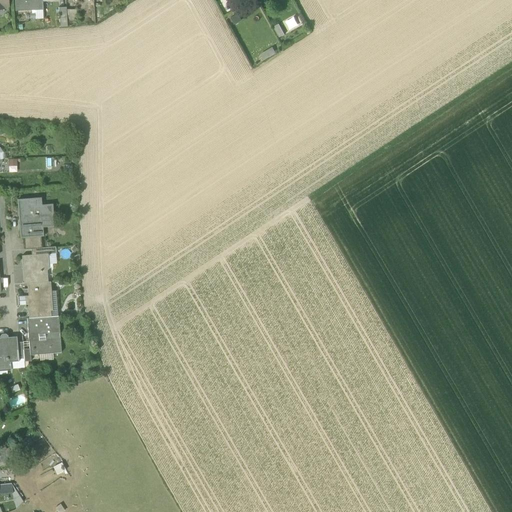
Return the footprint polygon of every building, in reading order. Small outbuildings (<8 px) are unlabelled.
[(42,2),(41,0),(14,0),(15,5),(15,11),(35,10),(42,10),(42,2)] [(58,9),(59,28),(67,27),(67,19),(66,8),(58,9)] [(43,19),(42,10),(35,10),(35,20),(43,19)] [(70,21),(76,21),(76,11),(67,11),(67,17),(69,18),(70,21)] [(238,14),(230,18),(234,25),(242,21),(238,14)] [(279,24),(273,27),(279,38),(285,35),(279,24)] [(260,55),(264,61),(275,54),(272,48),(260,55)] [(19,228),(20,238),(23,238),(41,237),(43,237),(42,223),(53,222),(52,205),(38,206),(38,198),(17,200),(19,224),(21,224),(21,228),(19,228)] [(24,250),(31,249),(41,248),(41,237),(23,238),(24,250)] [(24,284),(28,284),(46,282),(45,271),(47,271),(49,268),(48,255),(48,254),(32,255),(22,256),(24,284)] [(48,255),(49,268),(52,264),(57,264),(56,254),(48,255)] [(50,282),(46,282),(28,284),(29,297),(27,297),(28,306),(28,313),(48,311),(47,294),(51,294),(51,291),(50,282)] [(28,313),(29,318),(51,317),(50,310),(48,311),(28,313)] [(51,317),(29,318),(27,319),(29,342),(29,349),(30,355),(39,355),(52,353),(61,353),(58,316),(51,317)] [(0,339),(0,369),(9,369),(8,361),(17,360),(15,343),(15,339),(0,339)] [(29,349),(23,349),(23,342),(15,343),(17,360),(24,360),(24,362),(31,361),(30,355),(29,349)] [(25,368),(24,362),(24,360),(17,360),(8,361),(9,369),(25,368)] [(28,437),(19,442),(24,450),(33,445),(28,437)] [(19,443),(11,446),(15,455),(23,451),(19,443)] [(6,450),(7,458),(15,455),(11,446),(6,450)] [(57,475),(64,472),(59,464),(53,467),(57,475)] [(11,483),(0,484),(0,494),(11,493),(12,493),(11,483)] [(11,493),(13,499),(19,496),(11,483),(12,493),(11,493)] [(19,496),(13,499),(16,509),(23,502),(19,496)]
